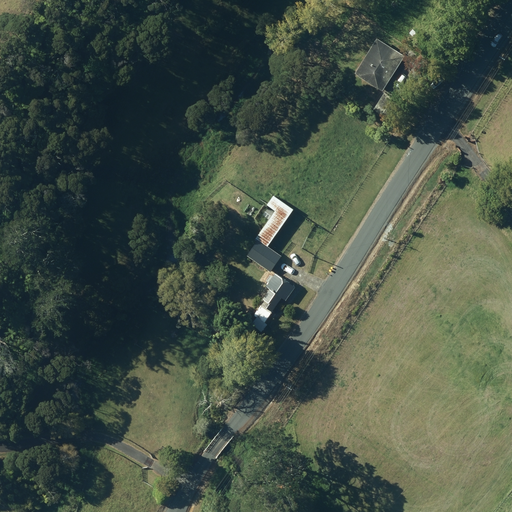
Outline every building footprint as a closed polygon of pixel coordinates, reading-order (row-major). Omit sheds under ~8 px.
[(355,72),(383,89),(405,54),(377,36),(355,72)] [(342,92),(347,96),(351,92),(345,87),(342,92)] [(373,108),(389,118),(400,101),(384,91),(373,108)] [(247,254),(271,270),(282,255),(268,245),(294,208),(274,194),(267,203),(275,209),(255,239),(257,240),(247,254)] [(251,323),(262,331),(267,323),(265,321),(272,311),(271,311),(282,297),(286,299),(295,286),(275,271),(266,285),(270,288),(260,302),(262,303),(254,313),(257,315),(251,323)]
